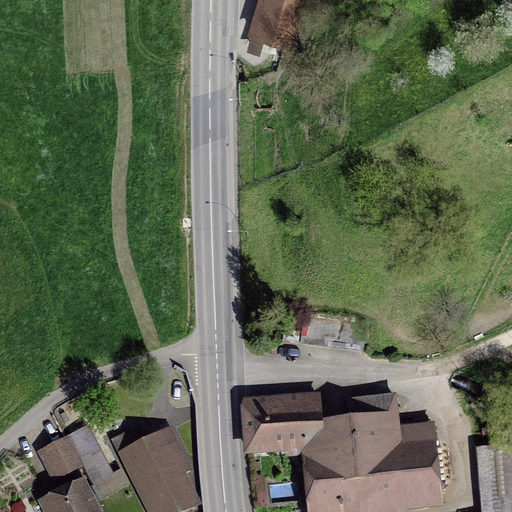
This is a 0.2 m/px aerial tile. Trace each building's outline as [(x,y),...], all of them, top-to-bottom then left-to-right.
[(259,0),(251,30),(264,34),(265,33),(304,46),(317,0),(259,0)] [(305,312),(303,332),(301,343),(363,350),(366,319),(305,312)] [(284,330),(283,341),(301,343),(303,332),(284,330)] [(309,510),(355,506),(355,511),(405,511),(405,501),(437,498),(431,428),(398,431),(395,398),(351,402),(351,423),(322,426),(320,405),(284,408),(283,401),(257,403),(258,411),(246,412),(248,450),(302,445),(309,510)] [(85,430),(67,439),(78,460),(82,458),(96,485),(111,478),(85,430)] [(131,472),(151,511),(180,511),(192,506),(190,500),(194,498),(182,475),(190,471),(170,430),(142,442),(137,432),(115,442),(129,472),(131,472)] [(81,466),(78,460),(67,439),(41,453),(54,480),(81,466)] [(484,511),(511,511),(511,445),(479,448),(484,511)] [(43,502),(48,511),(95,511),(81,483),(43,502)]
